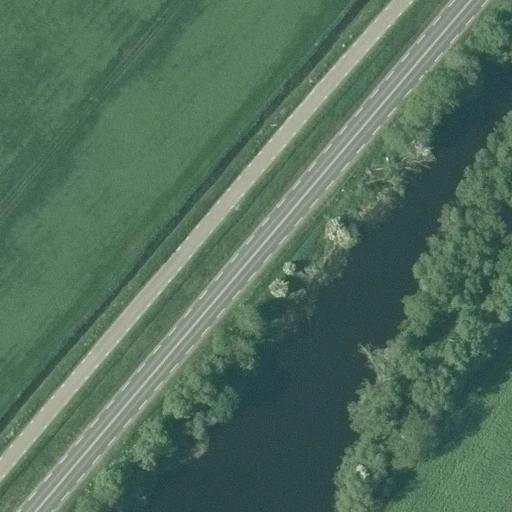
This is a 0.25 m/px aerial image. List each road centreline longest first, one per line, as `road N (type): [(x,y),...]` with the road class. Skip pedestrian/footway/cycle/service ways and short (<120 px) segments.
road 1 (primary): [(34,511),(470,0)]
road 2 (unclassified): [(0,470),(403,0)]
